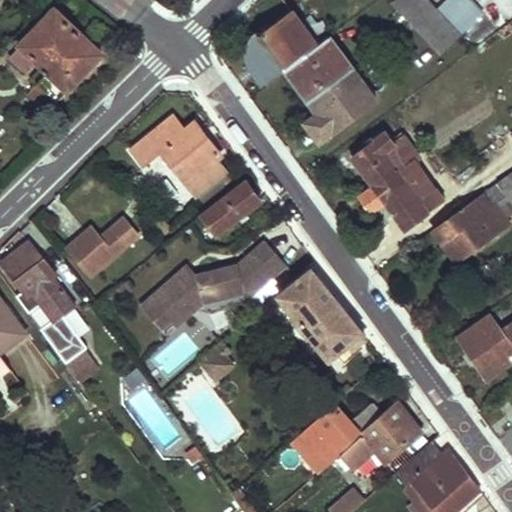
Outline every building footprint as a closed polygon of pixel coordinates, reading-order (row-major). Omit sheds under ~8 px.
[(392,0),(391,1),(441,54),(461,36),(435,10),(425,0),(392,0)] [(446,0),(435,10),(461,36),(482,15),(467,0),(446,0)] [(249,59),(264,81),(281,69),(316,44),(292,10),(254,39),(251,43),(248,49),(247,54),(249,59)] [(56,12),(23,47),(37,61),(45,69),(35,81),(58,102),(102,56),(56,12)] [(316,44),(281,69),(305,98),(327,81),(331,86),(353,69),(328,35),(316,44)] [(37,61),(23,47),(11,60),(25,74),(37,61)] [(305,98),(308,103),(331,86),(327,81),(305,98)] [(48,112),(58,102),(38,84),(29,93),(48,112)] [(159,150),(194,195),(224,172),(214,159),(219,155),(193,122),(182,129),(173,116),(130,149),(141,162),(159,150)] [(351,159),(406,230),(445,202),(437,191),(428,197),(407,170),(420,160),(404,138),(393,144),(383,132),(371,139),(373,142),(351,159)] [(420,160),(407,170),(428,197),(437,191),(441,189),(420,160)] [(438,233),(459,262),(511,223),(502,208),(511,201),(511,173),(499,183),(501,186),(438,233)] [(203,215),(215,233),(258,200),(246,184),(203,215)] [(94,223),(70,243),(93,270),(139,231),(126,215),(103,235),(94,223)] [(24,290),(28,295),(55,273),(30,243),(3,265),(24,290)] [(248,300),(252,306),(291,273),(271,249),(243,273),(203,271),(194,271),(187,263),(144,300),(161,320),(164,323),(174,315),(179,321),(207,297),(248,300)] [(192,259),(187,263),(194,271),(203,271),(192,259)] [(276,293),(279,296),(311,271),(307,266),(276,293)] [(334,354),(341,363),(368,342),(311,271),(279,296),(327,359),(334,354)] [(29,313),(39,306),(52,323),(44,329),(80,379),(97,366),(61,318),(78,305),(55,273),(28,295),(24,290),(17,296),(29,313)] [(0,351),(25,333),(0,299),(0,351)] [(463,341),(490,377),(511,361),(511,328),(504,334),(493,319),(463,341)] [(167,375),(198,351),(183,331),(152,356),(167,375)] [(221,341),(199,359),(206,368),(222,355),(228,350),(221,341)] [(222,355),(206,368),(208,371),(225,358),(222,355)] [(125,393),(145,383),(137,367),(117,377),(125,393)] [(357,433),(359,436),(382,416),(371,405),(350,421),(336,402),(299,435),(324,466),(340,452),(342,450),(340,447),(357,433)] [(382,416),(359,436),(342,450),(340,452),(352,466),(374,448),(384,460),(420,432),(396,403),(382,416)] [(299,435),(294,440),(319,471),(324,466),(299,435)] [(402,464),(413,480),(444,456),(430,440),(402,464)] [(413,480),(435,511),(445,511),(478,489),(450,451),(444,456),(413,480)] [(424,511),(435,511),(413,480),(406,485),(424,511)] [(357,484),(332,507),(336,511),(348,511),(367,496),(357,484)]
